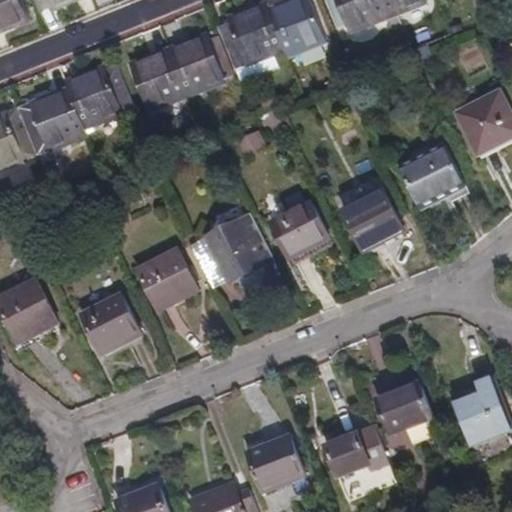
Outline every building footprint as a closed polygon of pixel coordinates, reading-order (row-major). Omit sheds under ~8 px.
[(0,0),(0,25),(25,16),(18,0),(0,0)] [(47,5),(44,0),(33,0),(37,9),(47,5)] [(225,19),(215,23),(236,78),(275,63),(270,51),(281,47),(265,7),(262,0),(223,15),(225,19)] [(323,42),(308,0),(283,0),(265,7),(281,47),(284,56),(323,42)] [(384,16),(378,0),(334,0),(346,30),(384,16)] [(422,1),(421,0),(378,0),(384,16),(422,1)] [(223,78),(204,31),(166,45),(185,93),(223,78)] [(185,93),(166,45),(127,61),(146,109),(185,93)] [(345,68),(340,55),(329,60),(334,73),(345,68)] [(135,115),(115,61),(105,65),(104,63),(64,78),(67,86),(82,125),(123,109),(130,117),(135,115)] [(82,125),(67,86),(18,105),(36,152),(85,133),(82,125)] [(511,150),(511,123),(502,104),(460,125),(480,166),(511,150)] [(0,166),(36,152),(18,105),(0,112),(0,166)] [(285,135),(275,117),(258,126),(268,144),(285,135)] [(153,160),(144,136),(130,141),(139,165),(153,160)] [(268,157),(259,140),(237,150),(246,168),(268,157)] [(467,198),(448,158),(402,179),(421,220),(467,198)] [(405,241),(385,200),(345,219),(364,261),(405,241)] [(330,249),(312,210),(272,229),(291,268),(330,249)] [(228,290),(272,267),(249,221),(205,244),(227,288),(228,290)] [(227,288),(205,244),(192,251),(214,294),(227,288)] [(200,298),(180,257),(139,277),(159,318),(200,298)] [(61,326),(40,284),(0,304),(0,308),(20,347),(61,326)] [(144,342),(125,301),(85,319),(104,360),(144,342)] [(510,448),(492,398),(474,405),(477,412),(451,422),(466,464),(510,448)] [(430,434),(416,399),(373,415),(387,451),(430,434)] [(386,480),(372,444),(318,465),(330,496),(367,482),(369,486),(386,480)] [(301,493),(285,453),(244,469),(260,509),(301,493)] [(159,511),(155,500),(124,511),(159,511)] [(247,511),(245,505),(232,511),(228,501),(200,511),(247,511)]
